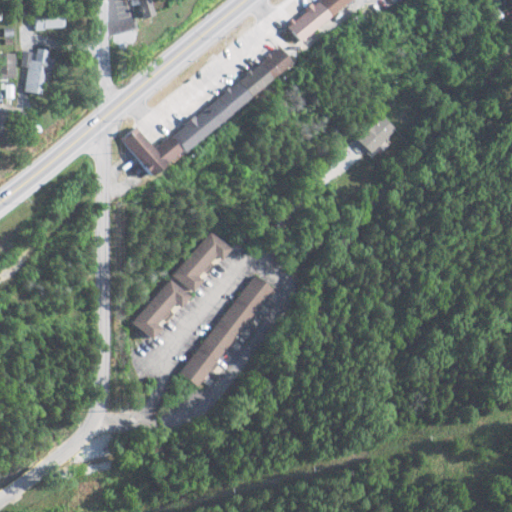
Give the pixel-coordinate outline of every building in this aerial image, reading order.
[(153,16),(148,0),(127,0),(129,5),(137,3),(141,18),(153,16)] [(347,0),(313,0),(301,10),(304,13),(285,28),(297,41),(347,0)] [(33,16),(33,29),(63,30),(64,17),(33,16)] [(26,68),(21,92),(37,95),(40,79),(45,80),(51,51),(35,48),(34,53),(21,50),(18,67),(26,68)] [(290,66),(277,49),(169,135),(182,152),(290,66)] [(0,77),(13,78),(13,53),(0,52),(0,77)] [(392,130),(380,116),(355,140),(367,153),(392,130)] [(148,177),(180,152),(169,136),(151,149),(135,127),(119,139),(148,177)] [(195,276),(214,257),(218,260),(228,249),(209,232),(170,274),(190,293),(201,281),(195,276)] [(175,374),(192,388),(268,289),(250,276),(175,374)] [(160,329),(155,324),(173,304),(178,307),(188,297),(169,280),(130,323),(149,341),(160,329)]
